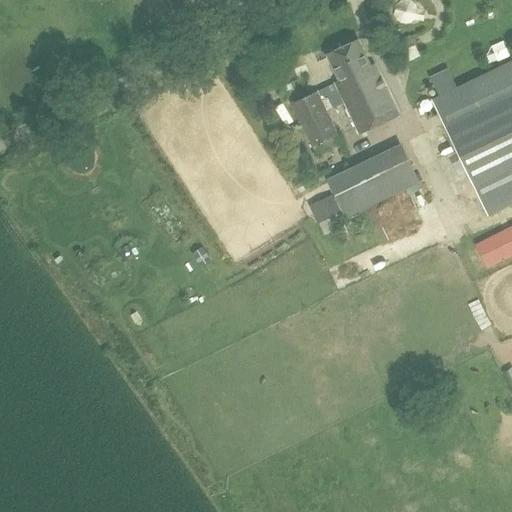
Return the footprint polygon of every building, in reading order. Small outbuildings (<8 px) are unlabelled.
[(341,83),(294,105),(314,149),(339,136),(321,98),(328,95),(334,109),(346,103),(361,136),(401,117),(377,66),(372,68),(360,42),(329,57),(341,83)] [(291,59),(275,65),(282,82),(298,76),(291,59)] [(511,64),(429,105),(485,220),(511,207),(511,64)] [(401,146),(329,181),(347,217),(406,188),(409,195),(422,189),(419,182),(401,146)] [(292,178),(305,198),(314,192),(301,172),(292,178)] [(333,195),(310,206),(319,224),(319,223),(340,213),(341,213),(333,195)] [(511,227),(476,245),(487,269),(511,256),(511,227)]
